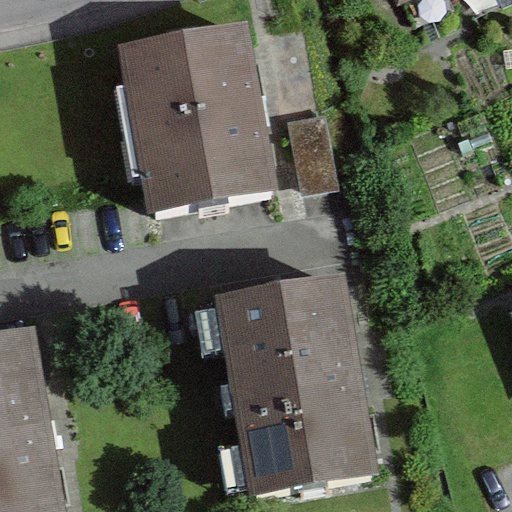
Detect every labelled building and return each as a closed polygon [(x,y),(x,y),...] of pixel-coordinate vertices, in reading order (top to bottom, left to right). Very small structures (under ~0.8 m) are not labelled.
[(383,0),(388,10),(413,0),(383,0)] [(229,49),(109,73),(144,240),(264,216),(229,49)] [(296,119),(300,180),(336,178),(332,117),(296,119)] [(325,299),(202,321),(237,511),(282,511),(362,497),(325,299)] [(50,511),(19,356),(0,359),(0,511),(50,511)]
